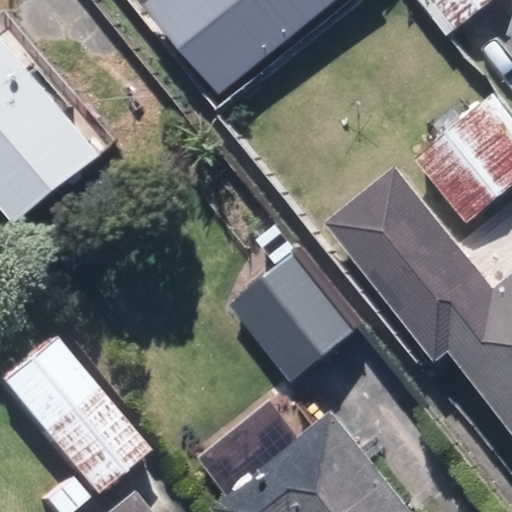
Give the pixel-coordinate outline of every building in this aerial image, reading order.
[(145,0),(219,90),(328,0),(145,0)] [(411,0),(442,39),(493,0),(411,0)] [(511,0),(498,43),(511,47),(511,0)] [(0,202),(14,220),(100,152),(0,24),(0,202)] [(423,150),(475,217),(511,187),(511,119),(493,95),(423,150)] [(453,350),(511,421),(511,274),(497,287),(398,165),(330,222),(440,360),(453,350)] [(236,299),(297,374),(362,322),(301,247),(236,299)] [(51,331),(0,372),(0,381),(28,417),(0,440),(0,466),(7,476),(48,441),(90,493),(146,448),(51,331)] [(428,511),(345,406),(225,500),(234,511),(428,511)] [(40,497),(52,511),(67,511),(85,498),(67,475),(40,497)] [(97,511),(146,511),(127,488),(97,511)]
